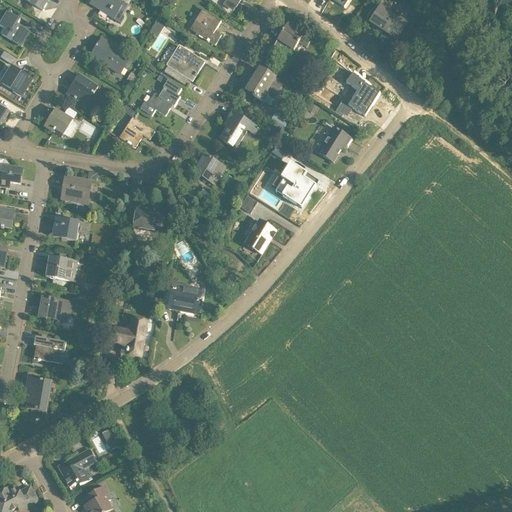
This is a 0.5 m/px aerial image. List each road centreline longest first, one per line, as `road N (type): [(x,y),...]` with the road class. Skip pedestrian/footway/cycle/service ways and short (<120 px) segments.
road 1 (residential): [(27,451),(165,372),(224,325),(406,108),(404,94),(287,0)]
road 2 (residential): [(270,0),(159,163),(125,167),(44,155)]
road 3 (residential): [(0,401),(44,155)]
road 4 (track): [(170,511),(110,407)]
